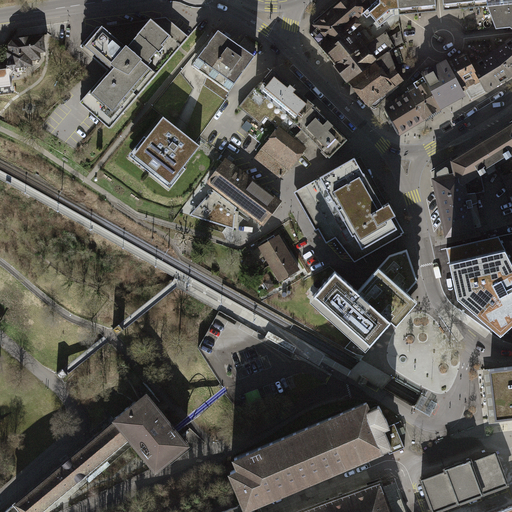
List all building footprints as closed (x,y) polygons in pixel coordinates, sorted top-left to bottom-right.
[(333,64),(365,45),(349,27),(368,12),(375,7),(372,4),(369,0),(339,0),(309,25),(314,31),(309,35),(333,64)] [(400,11),(400,10),(398,0),(377,0),(372,4),(375,7),(368,12),(381,27),(400,11)] [(435,0),(398,0),(400,10),(437,6),(435,0)] [(511,4),(489,7),(496,30),(511,29),(511,28),(511,4)] [(110,131),(189,37),(166,19),(102,27),(83,49),(92,57),(95,55),(112,70),(80,104),(110,131)] [(255,57),(218,31),(193,65),(230,93),(255,57)] [(379,59),(390,50),(396,46),(387,32),(367,44),(365,45),(333,64),(348,82),(377,60),(379,59)] [(46,52),(44,35),(3,41),(7,69),(33,65),(32,61),(42,59),(41,53),(46,52)] [(482,81),(487,91),(490,91),(498,87),(498,85),(511,77),(511,76),(511,37),(493,51),(474,63),(478,70),(477,70),(482,81)] [(395,64),(390,50),(379,59),(377,60),(348,82),(370,107),(372,105),(375,107),(378,106),(398,87),(397,86),(405,79),(396,68),(395,64)] [(472,99),(487,91),(482,81),(477,70),(478,70),(474,63),(468,50),(450,60),(466,89),(467,89),(472,99)] [(466,89),(450,60),(448,57),(444,59),(423,71),(429,83),(441,108),(464,96),(468,94),(466,89)] [(330,160),(349,142),(315,106),(273,71),(255,91),(286,115),(297,124),(326,150),(322,153),(330,160)] [(441,108),(429,83),(411,94),(426,122),(443,112),(441,108)] [(426,122),(411,94),(386,107),(401,135),(426,122)] [(197,146),(160,117),(128,158),(166,187),(197,146)] [(511,120),(511,121),(511,122),(452,159),(453,164),(454,168),(455,171),(433,176),(436,189),(434,190),(445,239),(462,235),(461,233),(478,229),(473,206),(475,205),(474,204),(479,202),(477,194),(486,191),(482,175),(489,170),(488,168),(507,155),(509,157),(511,155),(511,120)] [(308,150),(280,128),(256,160),(283,181),(308,150)] [(357,158),(356,156),(321,175),(315,179),(294,191),(316,229),(319,228),(327,242),(336,237),(355,261),(403,234),(402,233),(405,232),(395,214),(397,212),(391,201),(387,203),(361,156),(357,158)] [(283,200),(226,161),(207,189),(264,228),(283,200)] [(511,172),(503,176),(511,197),(511,196),(511,172)] [(301,271),(280,237),(259,248),(280,283),(301,271)] [(511,263),(502,241),(444,252),(454,299),(503,334),(511,326),(511,263)] [(419,282),(409,247),(388,254),(379,264),(357,288),(336,269),(308,300),(367,353),(395,322),(399,325),(421,301),(411,293),(419,282)] [(296,343),(270,329),(266,335),(292,350),(296,343)] [(511,365),(493,368),(499,419),(511,417),(511,365)] [(13,507),(17,511),(42,511),(128,442),(151,469),(154,473),(190,446),(176,429),(146,391),(110,419),(112,422),(11,504),(13,507)] [(373,408),(369,400),(231,458),(236,469),(227,472),(241,504),(244,511),(249,510),(375,457),(385,453),(384,452),(389,450),(390,454),(405,448),(398,430),(396,427),(395,424),(392,425),(389,419),(382,405),(373,408)] [(402,421),(395,424),(396,427),(398,430),(401,428),(404,427),(402,421)] [(421,479),(432,511),(440,511),(459,505),(486,495),(511,486),(498,450),(474,459),(473,457),(444,468),(445,470),(421,479)] [(395,511),(385,482),(302,511),(395,511)]
